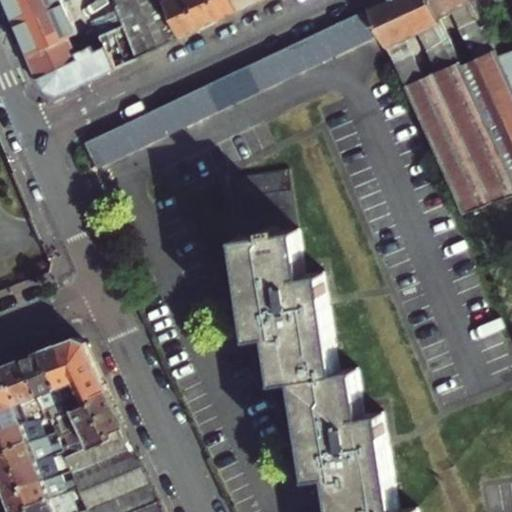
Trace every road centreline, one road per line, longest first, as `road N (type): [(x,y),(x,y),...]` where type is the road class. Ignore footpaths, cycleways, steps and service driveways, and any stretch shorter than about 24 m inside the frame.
road 1 (residential): [(33,137),(332,0)]
road 2 (residential): [(207,511),(104,290)]
road 3 (residential): [(104,290),(33,137)]
